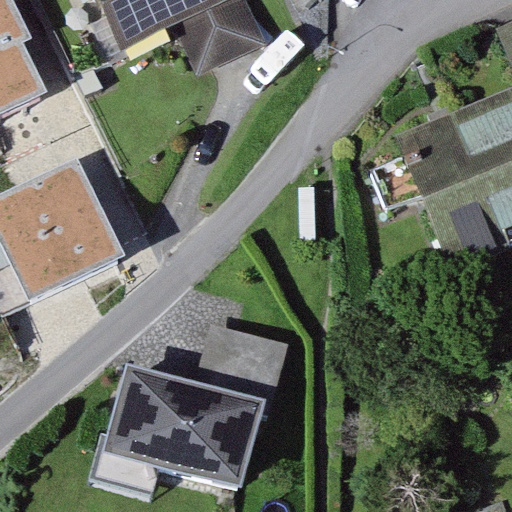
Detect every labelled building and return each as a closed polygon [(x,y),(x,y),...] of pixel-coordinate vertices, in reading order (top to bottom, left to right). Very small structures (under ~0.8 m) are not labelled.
[(76,0),(103,58),(165,30),(189,81),(258,50),(235,0),(76,0)] [(8,1),(0,4),(0,124),(54,100),(8,1)] [(511,25),(502,30),(511,53),(511,25)] [(437,280),(511,255),(511,106),(393,146),(437,280)] [(0,298),(5,309),(30,297),(37,312),(131,268),(84,166),(0,205),(0,298)] [(82,468),(221,505),(242,422),(104,386),(82,468)]
